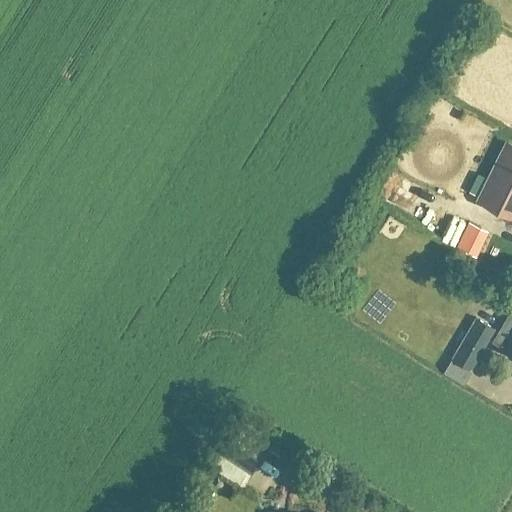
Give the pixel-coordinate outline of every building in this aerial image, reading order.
[(511,146),(508,144),(480,201),(511,217),(511,146)] [(511,353),(511,310),(494,341),(493,341),(493,342),(502,347),(502,348),(511,353)] [(472,371),(496,331),(477,319),(452,359),(472,371)] [(241,430),(226,454),(250,469),(265,446),(241,430)] [(281,476),(286,467),(264,453),(258,462),(281,476)]
